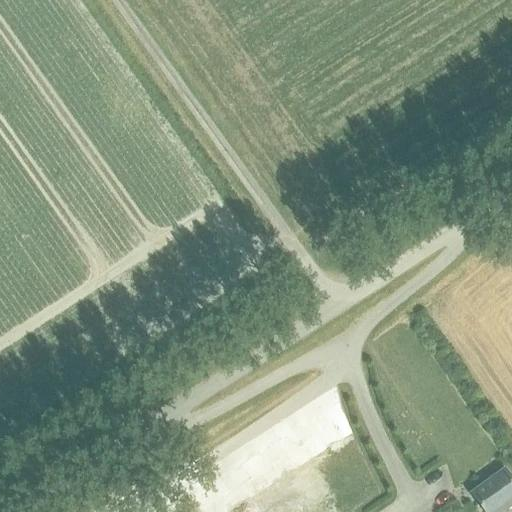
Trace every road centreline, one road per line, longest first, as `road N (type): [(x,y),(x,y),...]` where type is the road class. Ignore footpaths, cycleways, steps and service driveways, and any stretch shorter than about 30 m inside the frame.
road 1 (unclassified): [(16,511),(511,197)]
road 2 (track): [(119,0),(337,305)]
